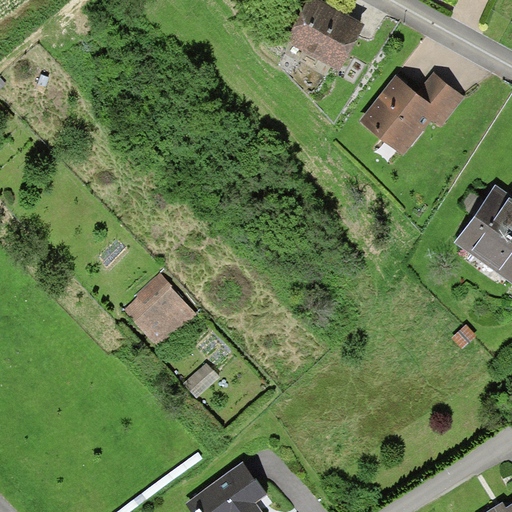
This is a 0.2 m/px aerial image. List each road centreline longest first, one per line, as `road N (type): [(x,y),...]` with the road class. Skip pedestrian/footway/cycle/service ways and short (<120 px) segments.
road 1 (residential): [(391,511),(511,436)]
road 2 (residential): [(511,63),(400,0)]
